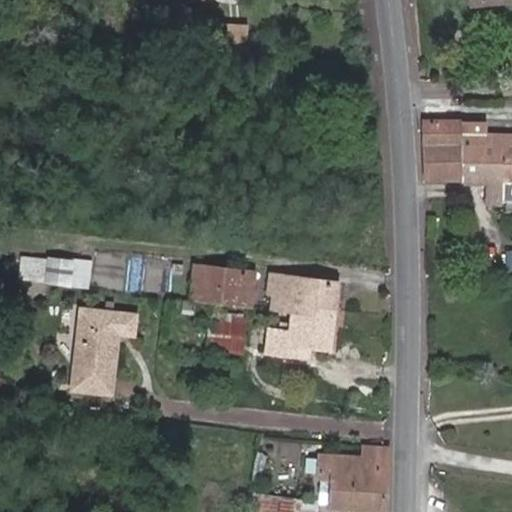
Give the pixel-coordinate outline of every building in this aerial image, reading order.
[(511,9),(511,0),(475,0),(478,15),(511,9)] [(207,21),(205,45),(240,48),(243,26),(207,21)] [(426,179),(465,180),(461,120),(424,119),(426,179)] [(503,181),(501,134),(488,134),(488,121),(461,120),(465,180),(503,181)] [(511,160),(511,134),(501,134),(503,181),(508,181),(507,160),(511,160)] [(32,256),(29,281),(46,282),(68,285),(70,260),(32,256)] [(191,266),(188,298),(189,299),(248,305),(252,273),(191,266)] [(270,292),(268,308),(288,310),(308,312),(309,304),(333,306),(336,280),(269,274),(267,291),(270,292)] [(16,281),(0,279),(0,293),(15,294),(16,281)] [(308,312),(288,310),(286,330),(266,328),(264,351),(306,356),(307,345),(328,347),(333,306),(309,304),(308,312)] [(134,314),(78,308),(70,388),(109,393),(115,335),(131,336),(134,314)] [(242,325),(209,323),(208,349),(240,351),(242,325)] [(327,506),(381,510),(385,445),(361,445),(360,457),(317,454),(315,478),(329,479),(327,506)] [(290,511),(291,503),(247,499),(246,511),(290,511)]
